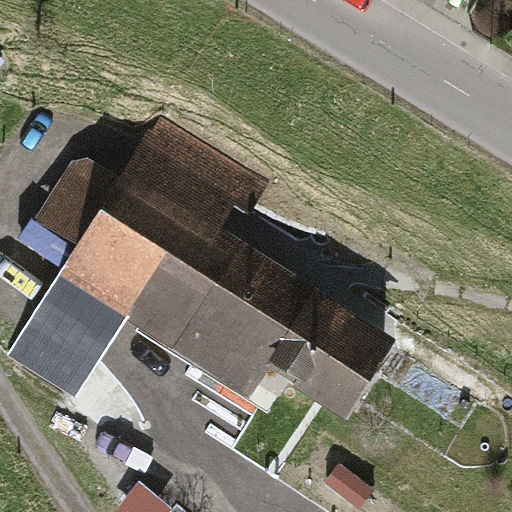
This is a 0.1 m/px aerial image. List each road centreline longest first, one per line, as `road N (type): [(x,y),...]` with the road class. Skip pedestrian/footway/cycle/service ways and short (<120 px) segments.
road 1 (track): [(511,296),(288,248),(231,215)]
road 2 (tertiary): [(511,118),(318,0)]
